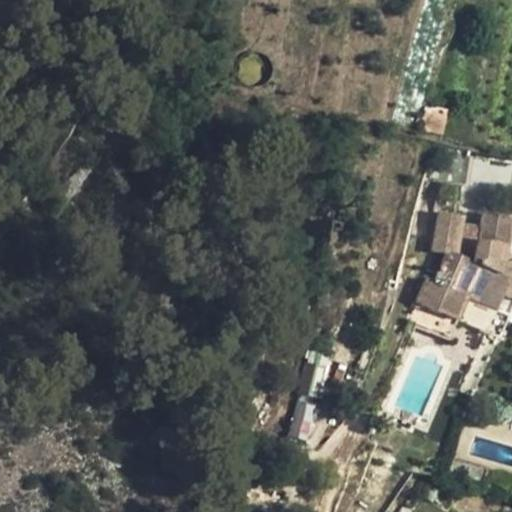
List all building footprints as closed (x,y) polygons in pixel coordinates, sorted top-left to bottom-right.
[(442,135),(448,110),(429,106),(423,131),(442,135)] [(427,280),(417,304),(458,321),(468,299),(496,312),(503,296),(510,278),(502,275),(504,263),(511,266),(511,218),(484,215),(481,230),(479,242),(459,238),(461,226),(463,217),(440,213),(433,252),(448,254),(435,284),(427,280)] [(481,230),(461,226),(459,238),(479,242),(481,230)] [(511,277),(511,266),(504,263),(502,275),(510,278),(511,277)] [(511,277),(510,278),(503,296),(511,299),(511,277)] [(458,321),(417,304),(409,322),(449,340),(458,321)] [(305,353),(302,394),(325,396),(329,355),(305,353)] [(307,442),(319,405),(298,398),(286,436),(307,442)] [(506,412),(488,406),(482,424),(500,431),(506,412)]
